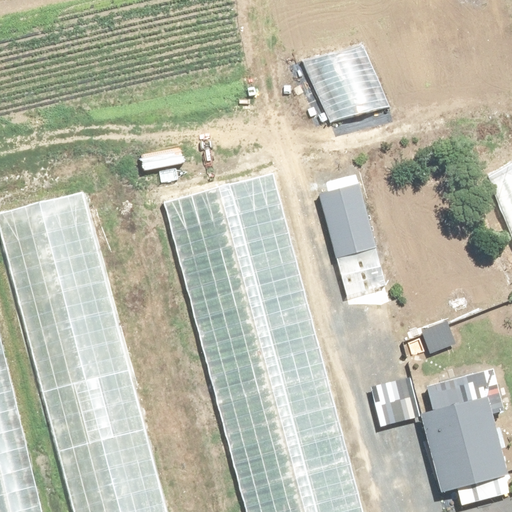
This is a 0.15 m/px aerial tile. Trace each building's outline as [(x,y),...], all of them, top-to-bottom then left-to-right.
[(350,45),(304,66),(328,120),(374,99),(350,45)] [(511,170),(465,190),(511,306),(511,170)] [(348,511),(266,187),(143,218),(217,511),(348,511)] [(348,195),(297,209),(317,279),(367,265),(348,195)] [(152,511),(74,204),(0,222),(0,336),(44,511),(152,511)] [(400,343),(390,321),(369,331),(380,353),(400,343)] [(417,427),(404,430),(424,511),(441,507),(441,511),(483,511),(496,509),(481,445),(495,441),(480,383),(411,400),(417,427)] [(22,511),(0,414),(0,511),(22,511)]
